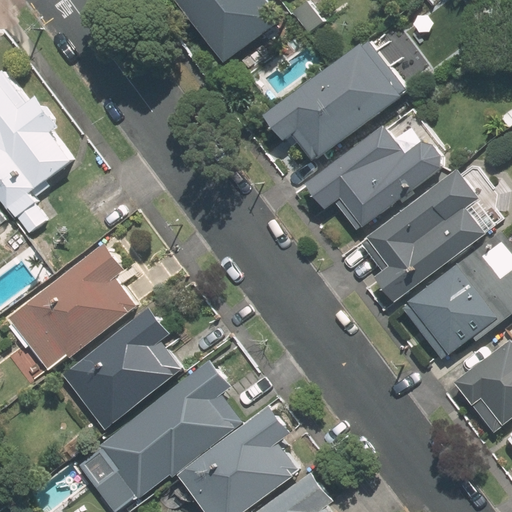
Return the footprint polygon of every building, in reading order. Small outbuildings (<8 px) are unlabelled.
[(276,0),(190,0),(232,58),(289,17),(276,0)] [(316,0),(304,0),(297,5),(314,29),(329,18),(316,0)] [(408,75),(429,60),(403,25),(382,41),(378,35),(274,113),(292,138),(304,129),(324,155),(416,86),(408,75)] [(0,184),(33,231),(51,218),(40,202),(45,199),(36,187),(80,156),(60,129),(69,122),(46,90),(36,97),(13,65),(0,73),(0,184)] [(421,160),(429,155),(412,132),(404,137),(394,122),(313,177),(335,208),(350,197),(368,223),(433,178),(421,160)] [(401,298),(509,223),(490,196),(500,189),(479,158),(372,232),(393,262),(381,270),(401,298)] [(0,231),(15,220),(1,203),(4,200),(0,194),(0,231)] [(511,230),(508,226),(408,306),(449,358),(481,333),(485,338),(511,316),(511,230)] [(77,357),(144,301),(123,275),(139,261),(115,231),(11,316),(53,367),(73,352),(77,357)] [(181,327),(159,300),(69,371),(112,425),(188,364),(167,338),(181,327)] [(511,340),(462,375),(499,429),(511,420),(511,340)] [(183,466),(185,468),(217,511),(249,511),(303,473),(298,466),(302,463),(283,438),(303,424),(283,397),(281,398),(258,367),(238,382),(222,360),(85,461),(121,511),(183,466)] [(322,469),(263,511),(339,511),(334,505),(344,498),(322,469)]
